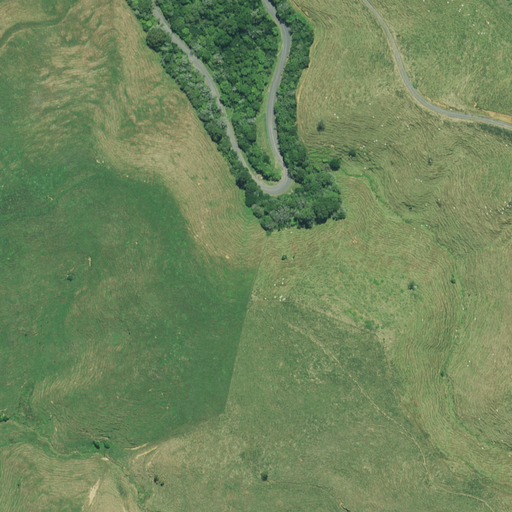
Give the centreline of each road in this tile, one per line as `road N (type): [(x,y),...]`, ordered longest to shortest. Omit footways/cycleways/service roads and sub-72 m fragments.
road 1 (unclassified): [(139,0),(211,80),(247,173),(274,195),(286,185),(267,101),(283,55),(268,0)]
road 2 (track): [(511,128),(435,108),(413,88),(365,0)]
